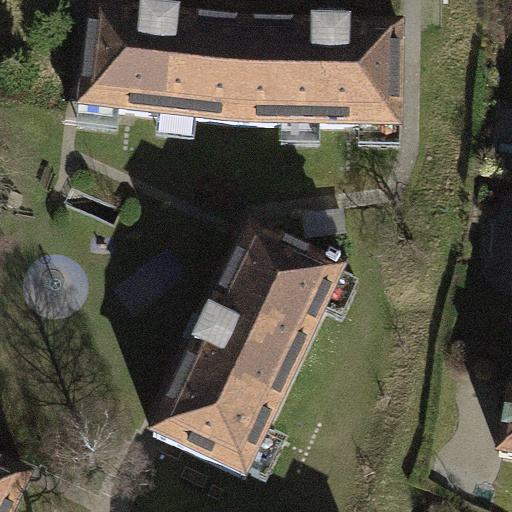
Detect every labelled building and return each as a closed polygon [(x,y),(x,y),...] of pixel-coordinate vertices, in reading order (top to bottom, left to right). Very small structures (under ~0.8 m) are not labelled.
[(238,125),(244,23),(92,9),(79,107),(238,125)] [(244,23),(238,125),(400,126),(401,24),(244,23)] [(146,436),(237,479),(336,272),(245,229),(146,436)] [(511,390),(510,390),(500,454),(511,456),(511,390)] [(0,511),(4,511),(20,480),(0,470),(0,511)]
